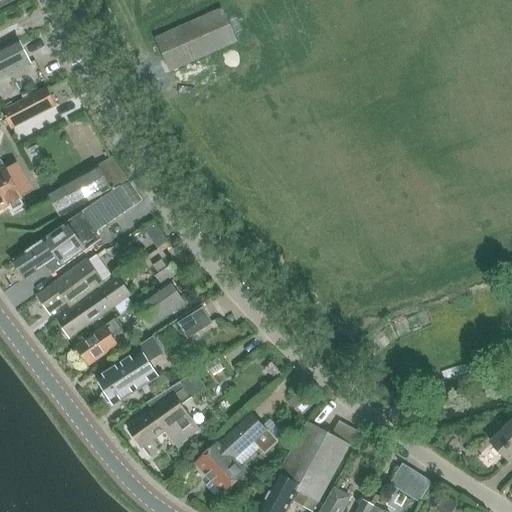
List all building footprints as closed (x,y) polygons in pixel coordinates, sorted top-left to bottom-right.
[(0,0),(0,8),(16,1),(15,0),(0,0)] [(222,10),(156,39),(170,73),(236,43),(222,10)] [(18,40),(0,48),(0,79),(30,65),(18,40)] [(47,89),(2,112),(12,130),(56,107),(47,89)] [(97,165),(47,192),(59,216),(127,181),(111,159),(99,168),(97,165)] [(0,210),(10,205),(13,212),(24,206),(20,199),(22,198),(12,181),(19,177),(13,166),(6,169),(1,161),(0,161),(0,210)] [(134,207),(121,187),(120,187),(13,261),(26,279),(45,266),(51,275),(101,241),(96,233),(134,207)] [(178,273),(160,249),(143,261),(161,285),(178,273)] [(65,278),(64,278),(38,296),(50,313),(66,302),(70,307),(103,283),(102,282),(111,276),(97,257),(88,263),(88,262),(65,278)] [(119,278),(58,320),(70,338),(131,295),(119,278)] [(170,282),(133,308),(148,330),(185,304),(170,282)] [(202,309),(178,324),(188,339),(212,324),(202,309)] [(76,347),(89,366),(118,346),(113,339),(123,332),(115,320),(76,347)] [(139,352),(97,379),(104,391),(102,395),(108,403),(112,403),(114,406),(158,378),(147,361),(162,351),(153,338),(137,348),(139,352)] [(205,388),(195,374),(147,404),(152,413),(128,430),(142,449),(166,432),(177,447),(199,431),(181,406),(205,388)] [(252,414),(219,444),(218,443),(196,464),(224,495),(247,474),(235,462),(255,443),(265,453),(277,442),(252,414)] [(511,421),(490,443),(509,462),(511,458),(511,421)] [(314,511),(345,453),(349,446),(307,423),(303,430),(258,511),(286,511),(293,500),(314,511)] [(343,511),(347,506),(329,496),(320,511),(343,511)] [(363,499),(355,511),(371,511),(375,507),(363,499)]
